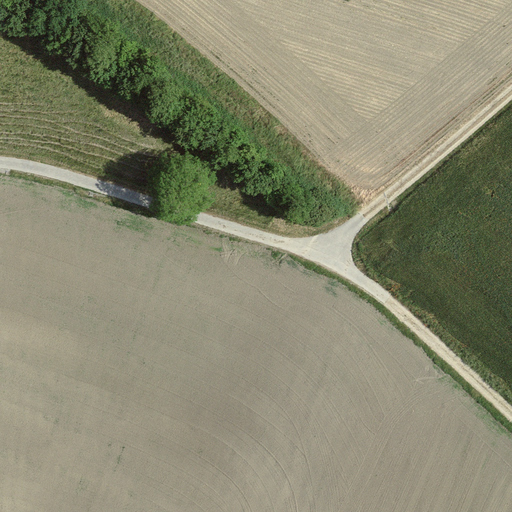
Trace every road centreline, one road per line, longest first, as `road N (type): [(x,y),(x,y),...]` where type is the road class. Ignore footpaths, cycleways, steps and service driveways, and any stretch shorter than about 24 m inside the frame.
road 1 (track): [(511,416),(316,249),(0,164)]
road 2 (track): [(511,89),(316,249)]
